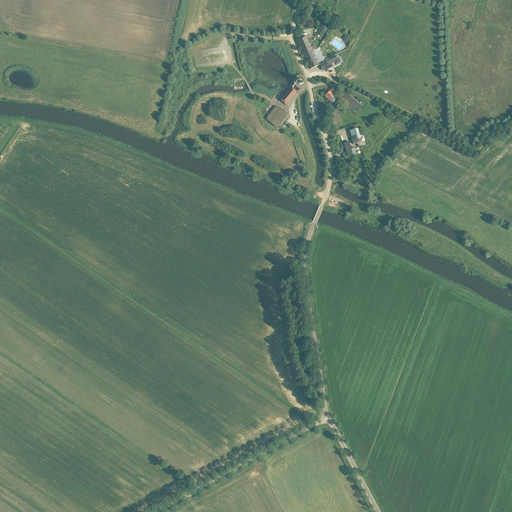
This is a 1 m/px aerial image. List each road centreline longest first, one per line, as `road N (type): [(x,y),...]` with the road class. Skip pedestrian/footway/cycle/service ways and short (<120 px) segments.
road 1 (unclassified): [(327,417),(303,258),(330,169),(293,45),(300,0)]
road 2 (track): [(511,127),(468,149),(322,75),(307,76)]
road 3 (unclassified): [(157,511),(327,417)]
